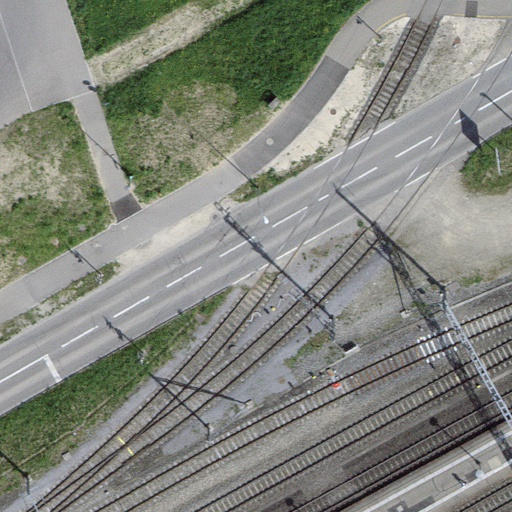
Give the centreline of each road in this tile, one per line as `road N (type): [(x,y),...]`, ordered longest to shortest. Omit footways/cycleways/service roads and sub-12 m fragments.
road 1 (secondary): [(0,382),(511,90)]
road 2 (unclassified): [(31,0),(51,61),(0,92)]
